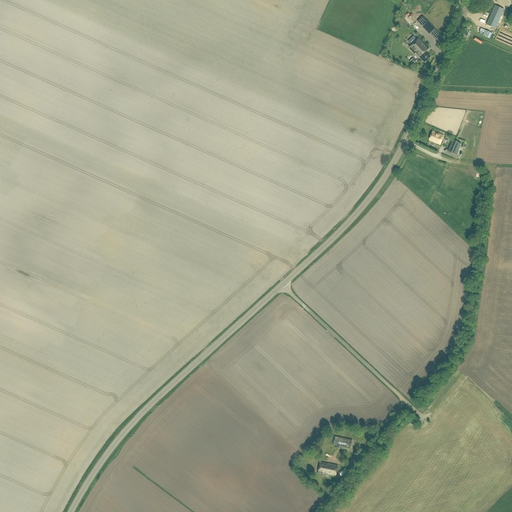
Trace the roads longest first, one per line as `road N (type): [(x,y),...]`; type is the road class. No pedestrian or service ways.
road 1 (tertiary): [(281,285),(382,181),(470,0)]
road 2 (tertiary): [(70,511),(147,406),(281,285)]
road 3 (unclassified): [(424,420),(281,285)]
